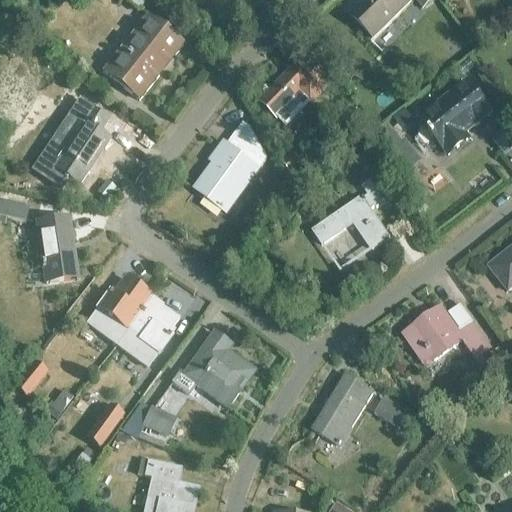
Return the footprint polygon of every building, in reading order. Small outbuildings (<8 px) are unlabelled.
[(126,0),(125,2),(139,12),(147,2),(143,0),(126,0)] [(364,0),(348,16),(373,41),(409,6),(403,0),(364,0)] [(413,0),(422,10),(433,2),(431,0),(413,0)] [(158,33),(158,34),(147,25),(122,56),(129,62),(112,84),(136,104),(156,79),(148,73),(164,53),(172,58),(179,49),(158,33)] [(320,71),(312,79),(298,65),(259,105),(274,120),(298,96),(309,107),(325,90),(324,90),(331,83),(320,71)] [(440,149),(447,158),(467,142),(464,137),(490,117),(466,86),(420,123),(423,127),(419,131),(417,136),(417,141),(425,151),(430,153),(436,152),(440,149)] [(65,181),(77,189),(108,143),(98,136),(106,123),(84,109),(76,122),(82,126),(52,171),(46,167),(39,178),(59,191),(65,181)] [(215,163),(193,194),(224,217),(256,177),(256,172),(263,161),(235,131),(221,146),(212,161),(215,163)] [(371,253),(388,241),(370,214),(387,202),(373,181),(360,189),(366,197),(311,234),(320,248),(353,226),(371,253)] [(0,219),(23,225),(26,211),(0,205),(0,219)] [(34,226),(44,286),(76,281),(66,220),(34,226)] [(511,250),(487,270),(507,295),(511,290),(511,250)] [(97,313),(87,326),(114,346),(117,348),(150,300),(139,293),(138,294),(122,282),(111,297),(108,295),(95,312),(97,313)] [(150,300),(117,348),(146,369),(156,356),(157,357),(169,340),(166,338),(177,322),(161,310),(162,309),(150,300)] [(472,327),(457,337),(438,310),(400,337),(424,370),(461,344),(474,363),(489,352),(472,327)] [(179,375),(171,386),(188,398),(195,389),(226,411),(237,396),(234,394),(240,385),(243,388),(252,374),(225,354),(229,348),(212,336),(189,368),(182,377),(179,375)] [(311,433),(339,450),(373,394),(345,377),(311,433)] [(23,381),(5,407),(18,416),(36,390),(23,381)] [(374,417),(400,432),(409,417),(383,401),(374,417)] [(98,450),(122,418),(109,408),(85,441),(98,450)] [(192,511),(198,490),(176,486),(180,471),(145,464),(142,480),(149,481),(142,511),(192,511)]
